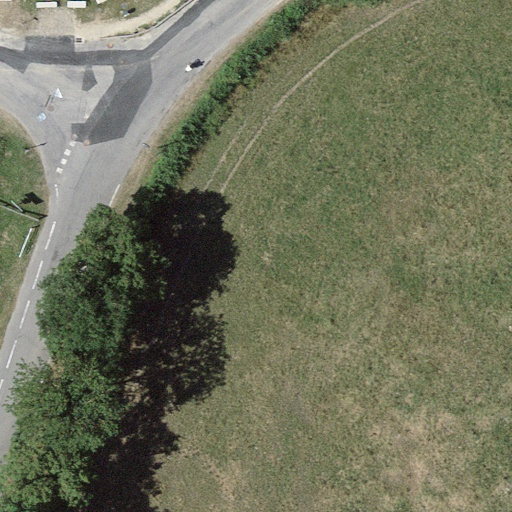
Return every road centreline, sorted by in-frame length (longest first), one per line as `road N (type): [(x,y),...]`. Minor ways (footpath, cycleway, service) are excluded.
road 1 (unclassified): [(122,131),(84,201),(0,439)]
road 2 (unclassified): [(243,0),(122,131)]
road 3 (residential): [(122,131),(0,64)]
